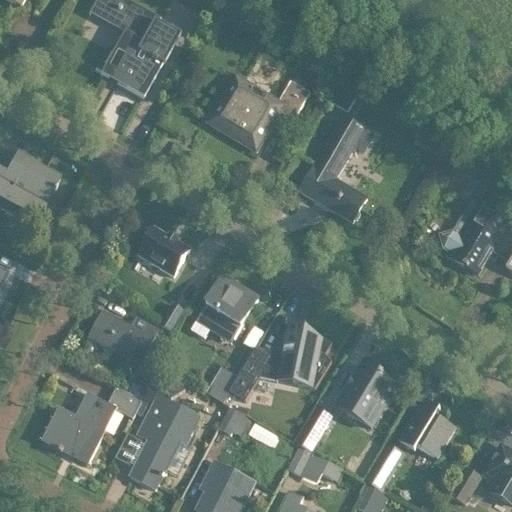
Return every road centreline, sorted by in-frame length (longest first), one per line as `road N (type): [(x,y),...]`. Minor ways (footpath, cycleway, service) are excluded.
road 1 (residential): [(511,398),(396,319),(125,159)]
road 2 (residential): [(0,422),(125,159)]
road 3 (residential): [(125,159),(0,91)]
